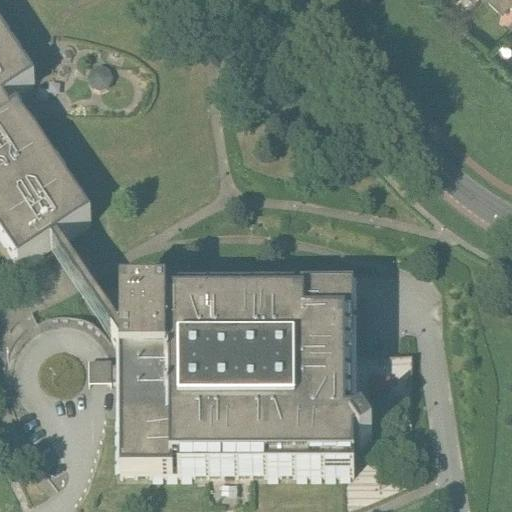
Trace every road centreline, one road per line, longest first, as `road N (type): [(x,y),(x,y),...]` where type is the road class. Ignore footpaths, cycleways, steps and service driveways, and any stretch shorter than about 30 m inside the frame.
road 1 (tertiary): [(511,222),(434,165),(288,0)]
road 2 (residential): [(458,511),(423,312),(406,286),(350,285)]
